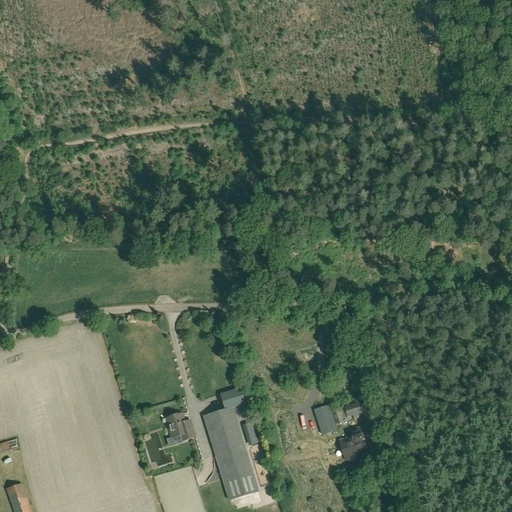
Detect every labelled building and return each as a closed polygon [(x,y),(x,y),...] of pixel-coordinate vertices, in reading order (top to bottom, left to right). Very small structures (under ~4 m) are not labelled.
[(362,402),(332,412),(336,426),(344,423),(343,419),(353,416),(354,420),(366,416),(362,402)] [(228,501),(259,492),(232,407),(202,417),(228,501)] [(329,407),(315,411),(322,435),(336,431),(329,407)] [(182,442),(196,437),(191,419),(185,421),(183,413),(165,418),(171,438),(180,435),(182,442)] [(258,443),(252,423),(245,425),(252,445),(258,443)] [(354,438),(347,440),(341,442),(342,446),(347,445),(351,460),(360,458),(359,455),(366,453),(359,429),(352,431),(354,438)] [(0,454),(20,449),(18,440),(0,445),(0,444),(0,454)] [(13,511),(31,511),(22,484),(6,490),(13,511)]
